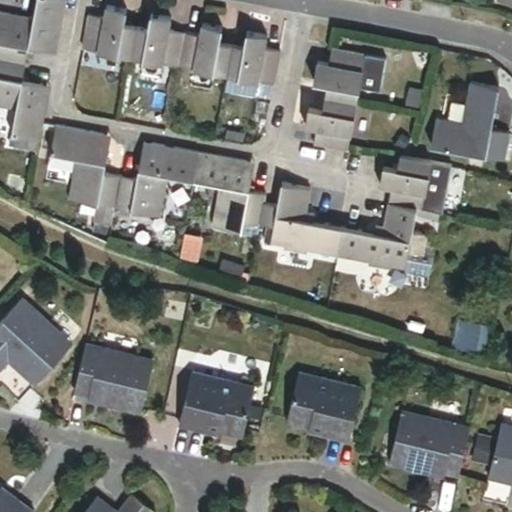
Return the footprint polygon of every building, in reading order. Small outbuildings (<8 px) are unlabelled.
[(0,56),(29,62),(32,46),(50,49),(59,43),(66,0),(36,0),(34,17),(0,10),(0,56)] [(131,54),(137,23),(125,21),(127,7),(107,3),(105,13),(88,10),(82,45),(95,47),(95,50),(117,54),(118,51),(131,54)] [(179,62),(185,28),(171,26),(173,16),(151,12),(148,25),(137,23),(131,54),(140,55),(141,58),(167,62),(168,60),(179,62)] [(199,30),(185,28),(179,62),(192,64),(192,67),(215,72),(216,70),(227,72),(232,40),(221,38),(223,25),(201,21),(199,30)] [(245,42),(232,40),(227,72),(237,73),(237,76),(259,79),(260,77),(275,80),(281,45),(265,43),(267,33),(247,29),(245,42)] [(367,50),(333,45),(330,59),(320,58),(316,78),(330,81),(328,93),(358,98),(360,88),(362,89),(366,65),(364,65),(367,50)] [(0,56),(0,104),(17,108),(12,132),(42,138),(50,92),(42,81),(26,78),(29,62),(0,56)] [(498,85),(470,80),(466,102),(464,119),(450,116),(437,114),(432,142),(504,155),(508,127),(492,125),(498,85)] [(356,108),(358,98),(328,93),(326,105),(312,103),(308,124),(318,125),(315,140),(349,146),(351,134),(353,134),(358,109),(356,108)] [(466,102),(453,99),(450,116),(464,119),(466,102)] [(73,197),(117,205),(123,171),(108,169),(113,142),(106,133),(58,124),(53,152),(79,157),(73,197)] [(123,171),(117,205),(162,213),(170,174),(196,178),(201,150),(154,141),(146,146),(142,174),(123,171)] [(201,150),(196,178),(221,182),(215,223),(243,227),(244,219),(261,222),(261,220),(265,197),(267,188),(250,185),(253,166),(248,158),(201,150)] [(389,199),(418,204),(424,205),(426,190),(428,190),(431,174),(428,173),(431,157),(403,152),(400,165),(386,162),(382,181),(392,183),(389,199)] [(311,185),(282,179),(279,200),(265,197),(261,220),(268,221),(265,239),(285,243),(285,249),(307,253),(308,247),(339,253),(345,223),(316,219),(308,208),(311,185)] [(345,223),(339,253),(371,258),(370,264),(393,269),(394,263),(408,265),(411,247),(425,249),(428,228),(415,223),(418,204),(389,199),(386,219),(376,228),(345,223)] [(40,378),(70,344),(47,324),(53,317),(25,292),(0,320),(0,369),(13,355),(40,378)] [(47,324),(70,344),(76,337),(53,317),(47,324)] [(152,355),(86,340),(75,390),(89,393),(115,399),(114,404),(139,410),(152,355)] [(203,419),(221,424),(245,429),(250,410),(254,393),(258,376),(192,360),(177,419),(201,425),(203,419)] [(324,427),(322,432),(349,439),(363,382),(298,366),(286,418),(307,423),(324,427)] [(88,398),(114,404),(115,399),(89,393),(88,398)] [(266,396),(254,393),(250,410),(262,413),(266,396)] [(459,474),(471,424),(401,407),(388,462),(418,469),(419,464),(444,470),(459,474)] [(219,430),(221,424),(203,419),(201,425),(219,430)] [(511,432),(511,422),(500,420),(498,429),(511,432)] [(305,428),(322,432),(324,427),(307,423),(305,428)] [(511,432),(498,429),(487,476),(511,481),(511,432)] [(419,464),(418,469),(443,476),(444,470),(419,464)] [(0,487),(12,497),(15,493),(3,483),(0,487)] [(33,511),(36,509),(15,493),(12,497),(0,487),(0,511),(33,511)] [(118,511),(110,511),(93,500),(84,511),(156,511),(157,511),(132,493),(119,510),(118,511)] [(98,494),(93,500),(110,511),(118,511),(119,510),(98,494)]
